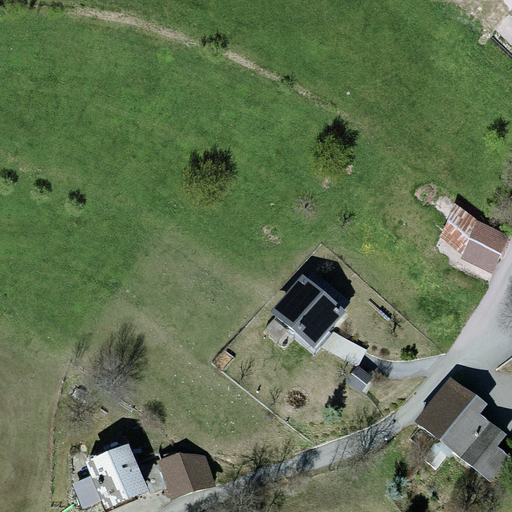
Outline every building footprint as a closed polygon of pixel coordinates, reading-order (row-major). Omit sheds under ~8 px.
[(496,262),(503,234),(460,223),(453,251),(496,262)] [(278,322),(312,349),(339,315),(306,288),(278,322)] [(450,384),(420,426),(493,478),(507,458),(496,450),(505,439),(477,419),(485,409),(450,384)] [(162,462),(174,498),(206,488),(194,452),(162,462)] [(108,511),(142,498),(123,453),(86,468),(104,511),(108,511)]
